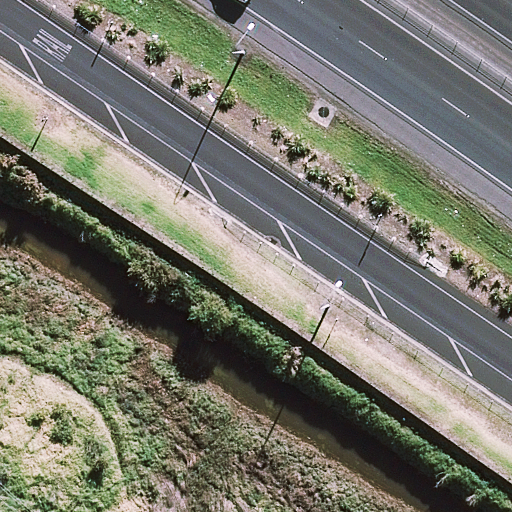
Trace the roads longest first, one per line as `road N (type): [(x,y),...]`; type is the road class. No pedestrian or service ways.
road 1 (motorway): [(511,353),(0,12)]
road 2 (motorway): [(511,151),(296,0)]
